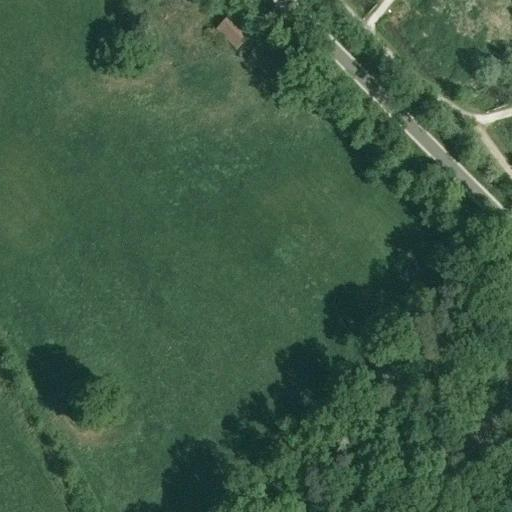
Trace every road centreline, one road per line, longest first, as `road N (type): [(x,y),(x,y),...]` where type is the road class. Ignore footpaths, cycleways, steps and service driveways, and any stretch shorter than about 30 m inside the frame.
road 1 (tertiary): [(511,229),(281,0)]
road 2 (track): [(511,411),(476,434),(422,511)]
